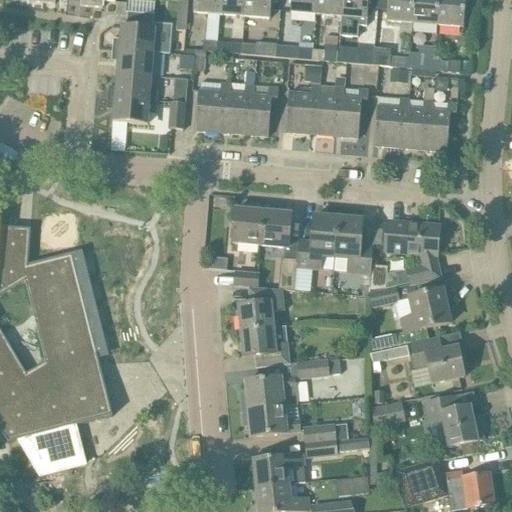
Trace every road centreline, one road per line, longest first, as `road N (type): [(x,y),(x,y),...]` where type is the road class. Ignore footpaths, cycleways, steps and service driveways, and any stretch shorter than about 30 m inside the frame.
road 1 (residential): [(204,511),(206,439),(187,263),(197,174)]
road 2 (residential): [(490,203),(197,174)]
road 3 (residential): [(490,203),(505,0)]
road 4 (residential): [(74,163),(80,66),(0,57)]
road 5 (residential): [(197,174),(74,163)]
